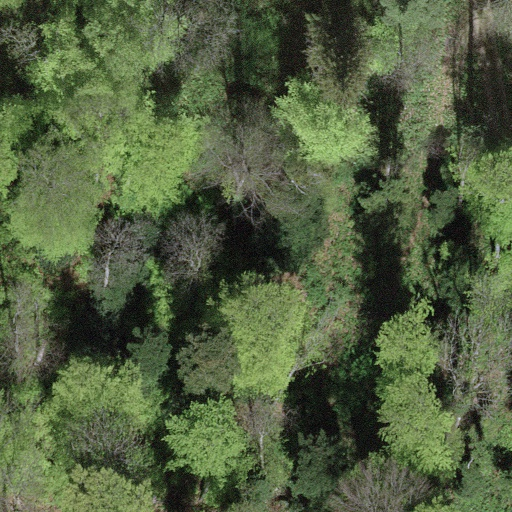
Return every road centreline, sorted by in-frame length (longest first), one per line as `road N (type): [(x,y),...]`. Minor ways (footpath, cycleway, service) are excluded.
road 1 (track): [(469,0),(348,511)]
road 2 (track): [(478,0),(511,189)]
